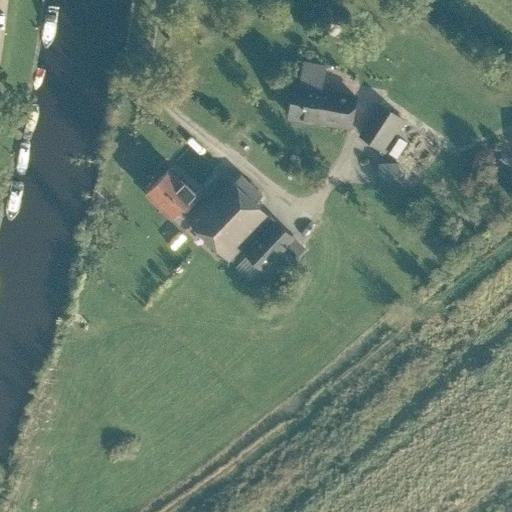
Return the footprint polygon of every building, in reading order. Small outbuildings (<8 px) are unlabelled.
[(308,66),(304,86),(292,84),(285,116),(353,131),(360,99),(327,92),(332,71),(308,66)] [(382,108),(360,138),(384,156),(406,125),(382,108)] [(373,164),(374,184),(398,183),(398,164),(373,164)] [(172,169),(148,193),(174,218),(197,195),(172,169)] [(228,175),(188,215),(233,259),(273,219),(228,175)] [(277,223),(247,255),(264,271),(294,239),(277,223)]
